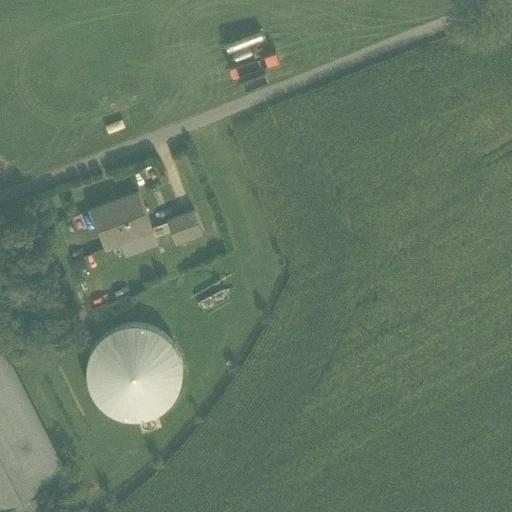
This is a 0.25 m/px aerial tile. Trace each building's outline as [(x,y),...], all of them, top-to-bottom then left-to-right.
[(285,59),(265,64),(267,72),(287,68),(285,59)] [(121,241),(153,229),(138,190),(90,208),(102,239),(118,233),(121,241)] [(193,210),(167,220),(175,241),(201,232),(193,210)] [(118,233),(102,239),(109,258),(157,240),(153,229),(121,241),(118,233)] [(79,339),(102,422),(180,401),(157,318),(79,339)] [(0,510),(40,490),(66,477),(0,346),(0,510)] [(0,511),(49,511),(40,490),(0,510),(0,511)]
